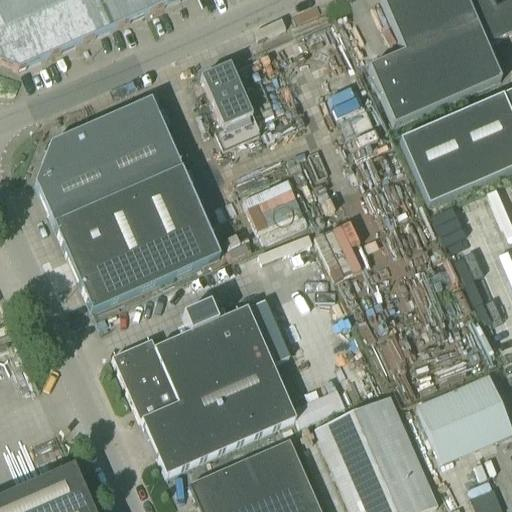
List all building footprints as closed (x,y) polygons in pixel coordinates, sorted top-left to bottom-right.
[(0,0),(0,69),(15,76),(177,4),(175,0),(0,0)] [(463,102),(418,0),(390,0),(378,5),(401,58),(366,74),(391,133),(463,102)] [(484,51),(511,38),(511,13),(506,0),(418,0),(463,102),(499,86),(484,51)] [(257,141),(226,71),(197,84),(219,134),(211,138),(220,157),(257,141)] [(511,96),(398,145),(426,211),(511,174),(511,96)] [(34,182),(32,189),(50,231),(88,319),(199,271),(216,263),(178,175),(148,106),(69,140),(56,146),(50,148),(47,150),(34,182)] [(149,347),(110,364),(112,367),(125,397),(132,414),(138,427),(139,426),(143,435),(154,459),(154,460),(156,464),(164,482),(232,452),(294,426),(271,374),(270,370),(287,363),(263,306),(245,314),(225,323),(217,305),(181,321),(188,339),(153,354),(149,347)] [(511,439),(487,382),(415,413),(439,470),(511,439)] [(346,511),(433,511),(387,403),(313,435),(346,511)] [(314,511),(286,447),(186,491),(194,511),(314,511)]
